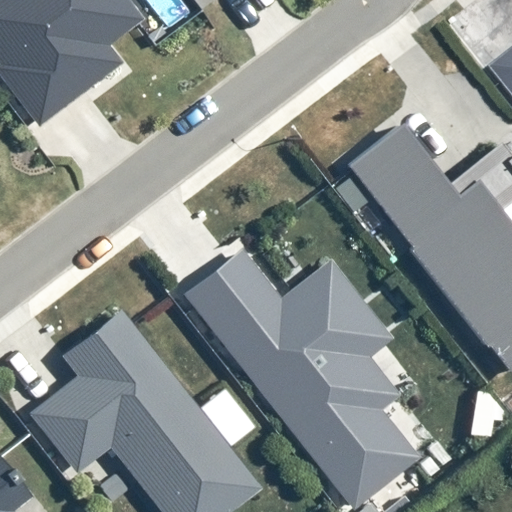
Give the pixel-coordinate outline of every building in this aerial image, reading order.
[(125,0),(0,0),(0,71),(39,122),(119,61),(106,43),(140,18),(125,0)] [(511,52),(494,66),(511,88),(511,52)] [(395,125),(343,166),(502,370),(511,362),(511,238),(492,214),(511,198),(511,159),(497,140),(440,183),(395,125)] [(236,251),(182,291),(343,502),(410,451),(379,410),(397,396),(367,356),(388,340),(326,258),(273,299),(236,251)] [(69,376),(23,411),(68,470),(107,441),(161,511),(217,511),(251,486),(114,309),(54,356),(69,376)] [(0,511),(40,511),(0,461),(0,511)]
